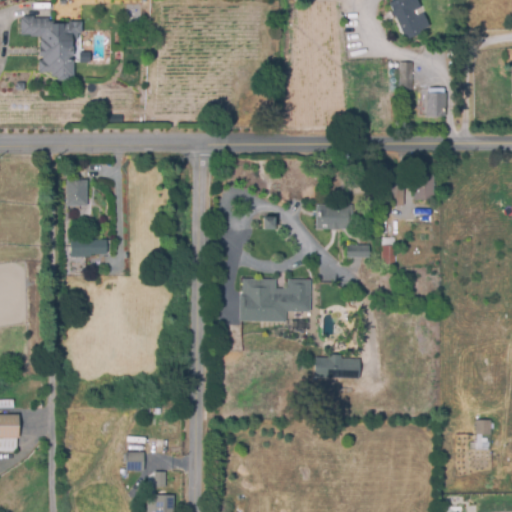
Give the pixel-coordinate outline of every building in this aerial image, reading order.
[(405,39),(394,14),(392,15),(388,1),(390,0),(417,0),(420,5),(412,8),(414,15),(423,10),(430,25),(420,29),(421,32),(405,39)] [(57,80),(57,75),(50,75),(51,70),(38,71),(38,57),(44,59),(44,55),(41,55),(41,35),(30,36),(30,34),(20,35),(21,13),(34,14),(35,16),(48,16),(48,18),(54,19),(54,22),(67,22),(67,19),(83,20),(82,31),(79,31),(78,38),(71,38),(71,43),(75,43),(73,75),(68,75),(68,79),(57,80)] [(412,88),(398,87),(399,60),(412,59),(412,88)] [(446,115),(426,115),(426,90),(428,91),(429,86),(443,86),(443,91),(447,91),(446,115)] [(432,200),(412,199),(413,172),(433,173),(432,200)] [(87,204),(66,205),(66,178),(87,178),(87,204)] [(404,205),(387,204),(387,183),(404,183),(404,205)] [(316,228),(316,204),(351,203),(352,227),(316,228)] [(261,217),(273,217),(273,231),(261,231),(261,217)] [(381,264),(380,237),(395,237),(396,264),(381,264)] [(71,258),(70,239),(107,238),(107,253),(91,253),(91,257),(71,258)] [(369,257),(347,256),(347,242),(370,243),(369,257)] [(285,322),(239,322),(239,296),(242,297),(242,280),(275,280),(275,290),(287,290),(287,280),(310,281),(310,313),(285,312),(285,322)] [(82,325),(72,325),(72,310),(77,310),(78,303),(83,303),(82,325)] [(476,323),(476,314),(491,315),(491,323),(490,355),(475,355),(476,323)] [(359,380),(314,378),(315,359),(328,359),(328,356),(341,357),(341,359),(359,360),(359,380)] [(16,451),(0,451),(0,413),(19,413),(19,437),(16,437),(16,451)] [(490,435),(475,434),(476,417),(492,419),(490,435)] [(145,470),(126,470),(126,451),(145,451),(145,470)] [(125,473),(119,473),(114,474),(114,464),(125,464),(125,473)] [(165,485),(154,485),(155,470),(166,470),(165,485)] [(173,511),(154,511),(156,493),(175,495),(173,511)]
